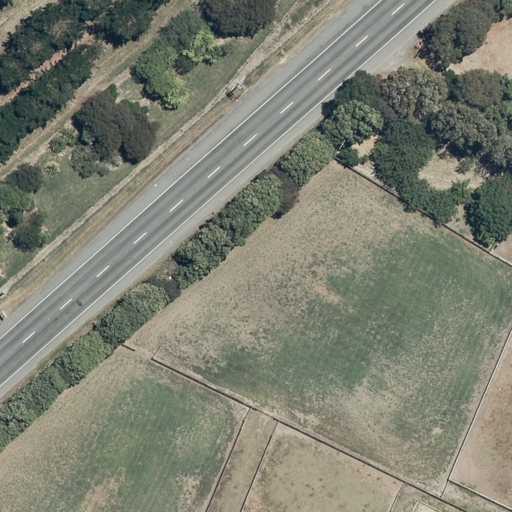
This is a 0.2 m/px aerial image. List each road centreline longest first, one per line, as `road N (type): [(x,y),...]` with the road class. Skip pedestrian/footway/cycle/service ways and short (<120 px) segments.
road 1 (trunk): [(0,364),(408,0)]
road 2 (trunk): [(269,0),(0,240)]
